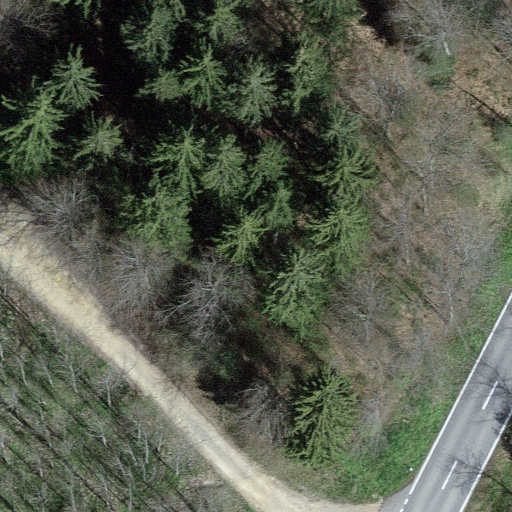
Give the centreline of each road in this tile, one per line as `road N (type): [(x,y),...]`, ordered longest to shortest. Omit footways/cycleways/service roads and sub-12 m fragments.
road 1 (track): [(0,236),(106,342),(300,511)]
road 2 (tertiary): [(430,511),(511,349)]
